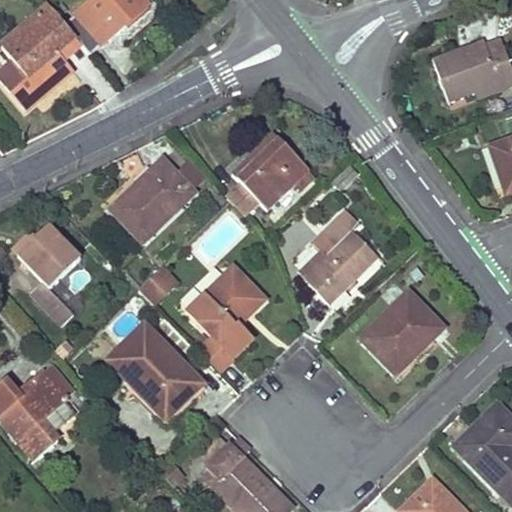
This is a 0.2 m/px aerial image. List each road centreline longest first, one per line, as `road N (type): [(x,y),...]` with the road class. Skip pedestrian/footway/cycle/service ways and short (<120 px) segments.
road 1 (unclassified): [(0,182),(280,46),(300,48)]
road 2 (residential): [(297,426),(331,453),(379,453),(511,331)]
road 3 (tertiary): [(300,48),(464,256)]
road 4 (residential): [(300,48),(326,45),(420,0)]
